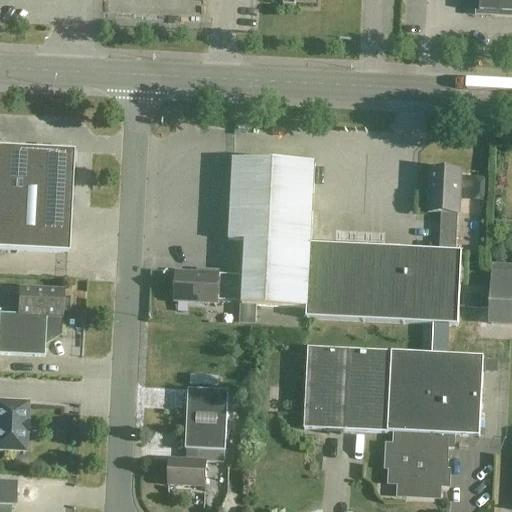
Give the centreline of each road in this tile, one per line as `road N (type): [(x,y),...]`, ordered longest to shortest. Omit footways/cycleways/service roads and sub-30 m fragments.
road 1 (unclassified): [(125,511),(141,79)]
road 2 (tertiary): [(511,98),(141,79)]
road 3 (tertiary): [(141,79),(0,71)]
